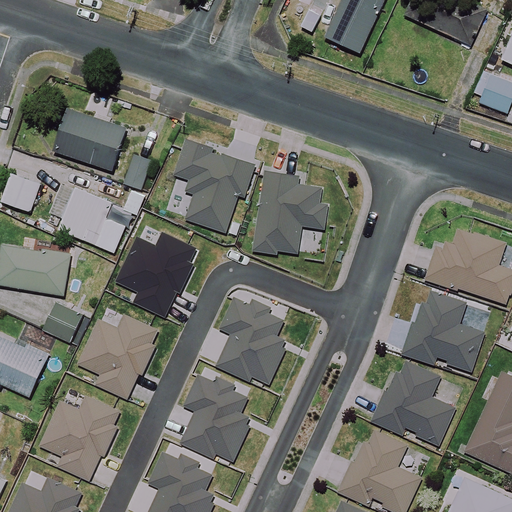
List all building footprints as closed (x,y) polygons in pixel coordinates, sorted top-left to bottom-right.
[(362,53),(385,0),(346,0),(329,39),(362,53)] [(489,8),(471,0),(413,0),(406,16),(473,46),(489,8)] [(511,40),(503,60),(511,64),(511,40)] [(511,110),(511,79),(493,71),(480,103),(510,115),(511,110)] [(114,171),(128,129),(70,110),(56,152),(114,171)] [(225,156),(223,161),(209,156),(211,151),(189,142),(175,177),(193,184),(189,194),(197,197),(188,219),(228,234),(254,168),(225,156)] [(152,161),(131,154),(121,182),(142,190),(152,161)] [(300,179),(268,173),(255,251),(280,255),(280,251),(320,258),(325,231),(329,206),(320,204),(322,190),(299,186),(300,179)] [(42,185),(13,175),(3,203),(33,213),(42,185)] [(108,219),(115,202),(79,187),(77,191),(64,185),(52,214),(65,219),(60,230),(116,254),(128,227),(108,219)] [(137,305),(166,318),(176,294),(182,296),(202,252),(165,236),(145,226),(119,284),(142,294),(137,305)] [(461,289),(508,307),(511,294),(511,272),(496,267),(505,244),(465,229),(459,245),(450,242),(446,251),(439,249),(427,283),(459,295),(461,289)] [(71,258),(5,247),(0,282),(0,285),(65,295),(71,258)] [(480,332),(487,314),(429,293),(406,356),(435,367),(438,359),(451,364),(450,367),(472,375),(487,335),(480,332)] [(254,308),(233,300),(221,331),(232,336),(220,368),(279,391),(293,355),(280,350),(290,325),(268,316),(270,309),(256,303),(254,308)] [(86,317),(59,305),(46,331),(73,344),(86,317)] [(131,399),(161,330),(126,315),(125,317),(104,309),(80,365),(104,375),(99,386),(131,399)] [(49,357),(0,334),(0,383),(31,397),(49,357)] [(405,429),(417,435),(415,439),(439,450),(458,411),(431,398),(441,377),(405,360),(376,420),(403,433),(405,429)] [(511,378),(503,374),(467,453),(511,473),(511,378)] [(217,455),(234,463),(255,415),(240,408),(245,396),(233,391),(236,385),(218,377),(215,383),(198,376),(184,409),(197,414),(184,445),(216,459),(217,455)] [(119,421),(123,412),(88,395),(81,410),(62,402),(42,446),(66,458),(62,467),(91,481),(102,458),(105,460),(123,423),(119,421)] [(372,501),(383,507),(382,510),(385,511),(408,511),(425,481),(398,467),(409,447),(375,429),(341,490),(370,506),(372,501)] [(180,463),(165,456),(151,486),(162,491),(151,511),(213,511),(217,504),(212,502),(216,494),(208,490),(214,477),(197,469),(200,462),(184,454),(180,463)] [(511,511),(511,496),(468,476),(451,511),(511,511)] [(0,499),(8,482),(0,478),(0,499)] [(83,511),(84,509),(77,506),(83,494),(51,480),(45,494),(24,485),(11,511),(83,511)] [(365,511),(342,499),(334,511),(365,511)]
